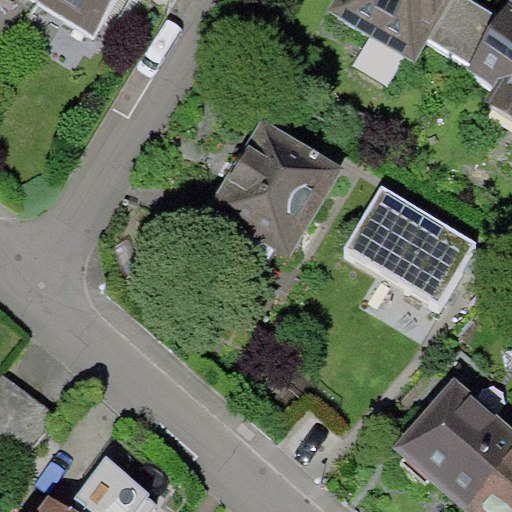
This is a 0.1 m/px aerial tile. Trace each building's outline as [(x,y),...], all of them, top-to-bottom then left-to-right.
[(114,0),(27,0),(91,38),(114,0)] [(329,0),(321,15),(365,43),(349,69),(384,91),(403,60),(412,65),(426,43),(453,0),(329,0)] [(499,19),(464,0),(453,0),(426,43),(471,68),(499,19)] [(511,5),(508,3),(499,19),(471,68),(467,74),(490,86),(477,109),(511,129),(511,5)] [(379,130),(357,118),(349,134),(369,146),(379,130)] [(344,173),(259,121),(204,212),(237,232),(230,243),(264,263),(272,250),(290,261),(344,173)] [(486,242),(377,177),(333,251),(443,315),(486,242)] [(59,419),(3,376),(0,380),(0,458),(18,472),(59,419)] [(511,511),(511,432),(458,382),(394,450),(461,511),(511,511)] [(57,511),(45,502),(37,511),(57,511)]
